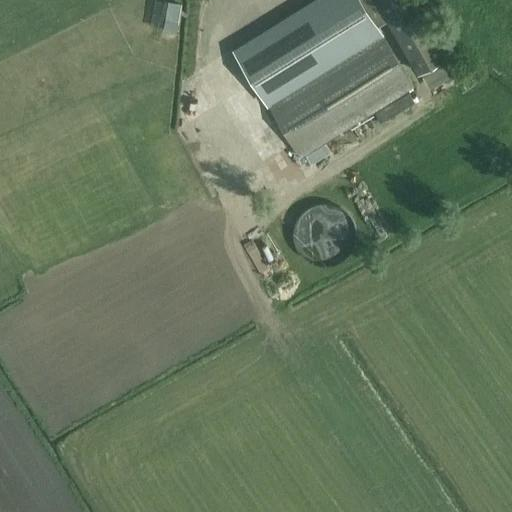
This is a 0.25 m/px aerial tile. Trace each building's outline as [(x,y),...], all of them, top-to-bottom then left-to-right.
[(149,0),(145,2),(144,0),(139,0),(14,58),(26,86),(99,52),(97,48),(177,11),(171,0),(149,0)] [(300,155),(413,84),(381,33),(382,32),(377,24),(392,15),(382,0),(314,0),(233,51),(267,104),(267,103),(300,155)] [(141,77),(174,60),(160,33),(127,49),(141,77)] [(49,116),(116,84),(106,62),(38,94),(49,116)] [(191,62),(118,94),(130,122),(204,90),(191,62)] [(69,162),(101,145),(96,136),(125,121),(115,103),(54,136),(69,162)] [(194,120),(108,165),(119,185),(205,141),(194,120)]
